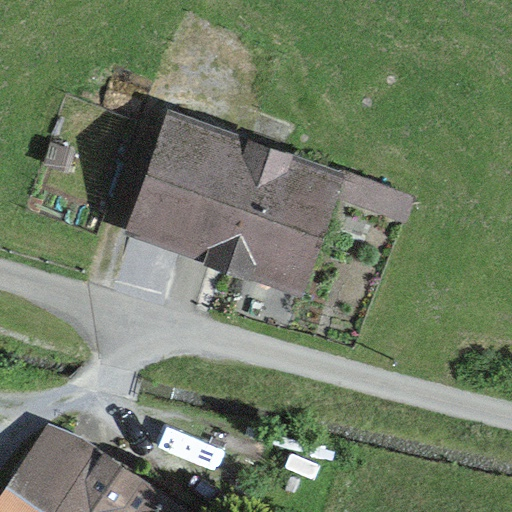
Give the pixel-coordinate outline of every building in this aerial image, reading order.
[(70,86),(38,186),(110,209),(142,109),(70,86)] [(294,267),(329,169),(173,113),(131,230),(179,248),(186,228),(217,239),(211,257),(244,269),(250,252),(294,267)] [(396,258),(409,217),(349,197),(335,237),(396,258)] [(180,511),(54,427),(14,486),(51,511),(180,511)] [(51,511),(14,486),(0,506),(0,511),(51,511)]
